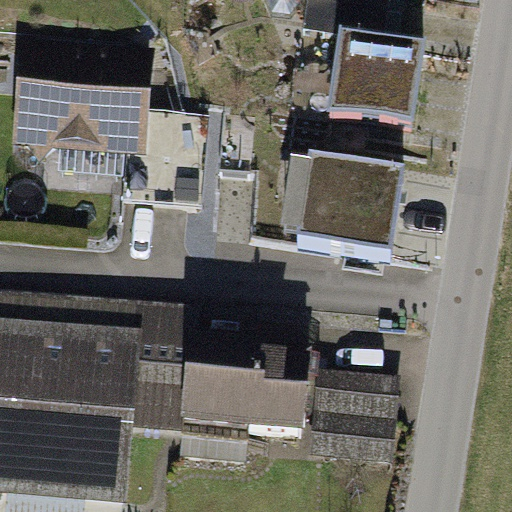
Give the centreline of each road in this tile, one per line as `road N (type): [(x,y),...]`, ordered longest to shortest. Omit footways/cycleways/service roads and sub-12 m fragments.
road 1 (residential): [(469,308),(0,273)]
road 2 (residential): [(511,24),(469,308)]
road 3 (residential): [(469,308),(438,511)]
